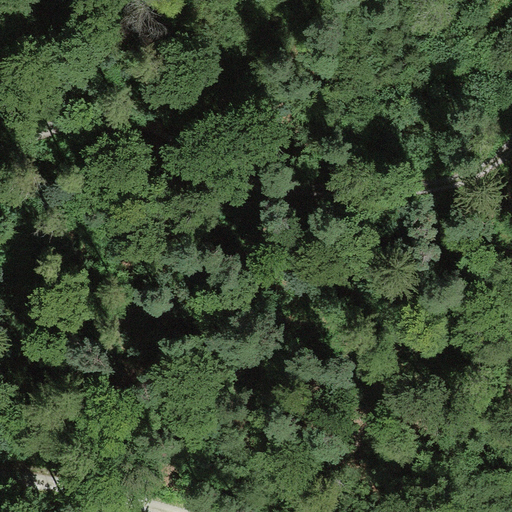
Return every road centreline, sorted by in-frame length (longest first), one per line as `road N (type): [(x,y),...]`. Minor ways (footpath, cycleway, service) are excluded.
road 1 (track): [(0,149),(74,124),(116,130),(203,172),(408,198),(460,186),(511,144)]
road 2 (track): [(0,480),(75,489),(155,511)]
